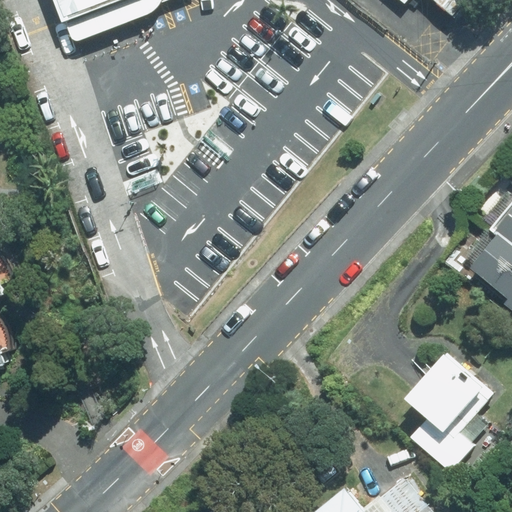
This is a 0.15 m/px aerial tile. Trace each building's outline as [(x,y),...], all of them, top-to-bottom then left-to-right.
[(409,0),(412,2),(413,0),(442,0),(461,15),(473,0),(409,0)] [(511,209),(498,226),(511,237),(511,209)] [(511,242),(501,233),(469,271),(511,305),(511,242)] [(0,376),(19,370),(0,314),(0,376)] [(477,446),(462,433),(499,389),(451,350),(412,397),(435,415),(416,438),(456,471),(477,446)] [(389,511),(389,510),(386,511),(370,511),(350,486),(317,511),(389,511)]
